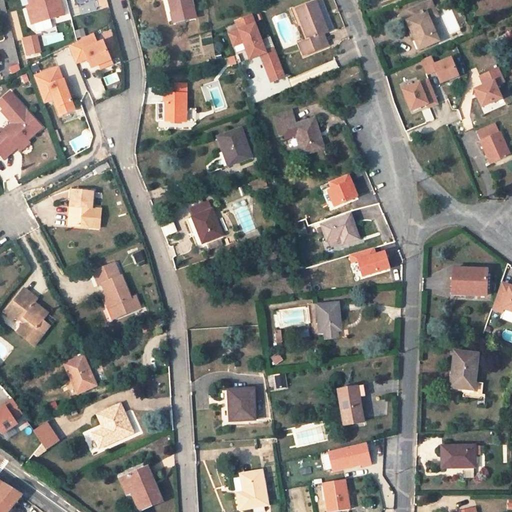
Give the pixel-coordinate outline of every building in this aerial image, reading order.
[(29,0),(31,6),(39,4),(44,20),(64,14),(60,0),(29,0)] [(169,0),(172,11),(182,8),(185,19),(195,16),(193,6),(191,0),(169,0)] [(322,0),(319,0),(316,1),(328,31),(334,28),(322,0)] [(316,1),(297,9),(308,39),(299,42),(304,54),(323,46),(318,35),(323,32),(328,31),(316,1)] [(431,1),(419,6),(422,13),(426,11),(434,8),(431,1)] [(419,6),(409,11),(411,17),(422,13),(419,6)] [(182,8),(172,11),(174,21),(185,19),(182,8)] [(434,8),(426,11),(429,18),(437,14),(434,8)] [(411,17),(407,19),(419,48),(438,40),(429,18),(426,11),(422,13),(411,17)] [(235,21),(238,29),(229,32),(234,46),(243,43),(249,58),(260,54),(270,81),(284,76),(273,48),(266,51),(252,15),(235,21)] [(323,32),(318,35),(323,46),(328,44),(323,32)] [(92,33),(68,45),(76,63),(84,59),(82,55),(86,53),(88,57),(92,67),(99,63),(111,59),(103,40),(97,43),(92,33)] [(37,34),(26,37),(30,55),(41,52),(40,47),(37,34)] [(504,36),(498,38),(500,45),(506,42),(504,36)] [(26,37),(21,38),(25,56),(30,55),(26,37)] [(430,56),(420,60),(426,74),(435,71),(440,83),(457,76),(450,58),(433,65),(430,56)] [(111,59),(99,63),(101,67),(112,63),(111,59)] [(292,88),(339,67),(336,59),(288,80),(292,88)] [(41,97),(52,92),(55,98),(61,114),(76,109),(70,94),(73,93),(69,85),(66,86),(63,79),(58,66),(33,76),(41,97)] [(485,86),(476,90),(483,106),(502,98),(496,85),(505,81),(499,68),(481,76),(485,86)] [(428,80),(402,90),(410,111),(426,104),(428,108),(438,104),(428,80)] [(27,140),(41,127),(26,110),(9,91),(0,99),(0,100),(6,107),(1,111),(12,123),(3,130),(1,128),(0,129),(0,154),(2,156),(15,144),(17,147),(18,148),(27,140)] [(52,92),(41,97),(43,102),(55,98),(52,92)] [(165,93),(165,103),(164,120),(185,121),(186,94),(165,93)] [(291,111),(274,117),(281,138),(296,134),(302,153),(323,146),(314,118),(295,124),(291,111)] [(481,140),(480,140),(490,164),(510,155),(500,131),(498,132),(495,124),(491,126),(494,133),(491,135),(487,127),(477,131),(481,140)] [(241,127),(217,136),(223,151),(228,149),(233,163),(252,156),(241,127)] [(29,142),(27,140),(18,148),(20,150),(29,142)] [(17,147),(15,144),(2,156),(4,159),(17,147)] [(228,149),(223,151),(228,165),(233,163),(228,149)] [(109,167),(107,163),(96,168),(98,172),(109,167)] [(259,164),(253,167),(255,173),(261,171),(259,164)] [(328,190),(335,205),(358,195),(348,174),(329,183),(331,189),(328,190)] [(70,207),(73,207),(71,225),(90,227),(94,191),(71,189),(70,207)] [(208,201),(189,208),(202,242),(222,234),(208,201)] [(322,226),(317,228),(319,232),(323,230),(327,242),(339,237),(341,241),(342,244),(359,238),(350,214),(322,224),(322,226)] [(303,221),(296,224),(299,235),(307,232),(303,221)] [(174,222),(163,227),(166,237),(178,232),(174,222)] [(341,241),(339,237),(327,242),(329,245),(341,241)] [(384,251),(375,254),(373,248),(349,255),(351,262),(358,260),(363,275),(389,267),(384,251)] [(136,265),(146,261),(142,251),(131,255),(136,265)] [(99,286),(102,284),(105,292),(108,298),(104,299),(108,308),(111,306),(116,317),(140,307),(135,295),(131,297),(121,275),(120,276),(114,262),(93,272),(99,286)] [(487,269),(454,269),(453,294),(486,295),(487,269)] [(509,289),(500,285),(492,309),(501,312),(503,308),(506,309),(511,311),(511,288),(510,288),(509,289)] [(13,321),(16,316),(23,322),(17,331),(34,344),(50,324),(44,320),(49,314),(34,302),(37,298),(24,289),(4,314),(13,321)] [(338,303),(317,305),(320,332),(325,332),(326,338),(338,337),(337,330),(341,330),(338,303)] [(111,306),(108,308),(113,318),(116,317),(111,306)] [(511,311),(506,309),(502,319),(511,322),(511,311)] [(54,318),(49,314),(44,320),(50,324),(54,318)] [(477,354),(455,352),(451,386),(474,388),(477,354)] [(83,356),(64,364),(77,393),(96,385),(83,356)] [(282,356),(273,357),(274,365),(284,363),(282,356)] [(287,374),(269,376),(270,390),(288,388),(287,374)] [(358,385),(338,389),(344,424),(364,421),(358,385)] [(253,388),(228,389),(230,421),(255,419),(253,388)] [(6,407),(0,411),(0,432),(3,434),(18,424),(14,419),(22,413),(13,399),(4,405),(6,407)] [(46,405),(49,414),(60,411),(58,402),(46,405)] [(120,404),(97,414),(109,442),(132,432),(120,404)] [(35,425),(31,426),(38,437),(41,435),(35,425)] [(41,435),(38,437),(43,445),(45,448),(53,443),(46,432),(41,435)] [(334,471),(361,465),(362,467),(371,464),(366,443),(329,452),(334,471)] [(475,446),(442,446),(443,467),(459,467),(459,465),(475,465),(475,446)] [(147,465),(119,478),(127,495),(131,494),(139,511),(152,506),(148,497),(153,494),(148,482),(153,480),(147,465)] [(311,467),(300,469),(301,476),(313,474),(311,467)] [(476,479),(476,470),(467,470),(467,479),(476,479)] [(240,474),(243,492),(244,498),(238,499),(240,509),(267,504),(261,471),(240,474)] [(345,479),(323,483),(327,511),(334,511),(349,509),(345,479)] [(153,494),(148,497),(152,506),(163,501),(153,480),(148,482),(153,494)] [(0,511),(6,511),(22,495),(1,482),(0,483),(0,511)]
